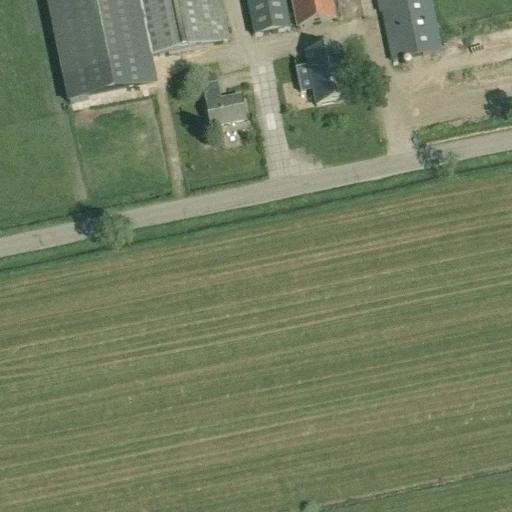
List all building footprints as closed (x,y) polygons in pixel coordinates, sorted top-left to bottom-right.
[(47,0),(64,81),(69,105),(152,88),(156,88),(151,63),(150,59),(138,0),(47,0)] [(217,0),(138,0),(150,59),(226,43),(217,0)] [(291,30),(284,0),(245,0),(254,37),(291,30)] [(290,0),(297,28),(336,19),(332,0),(290,0)] [(442,52),(430,0),(379,0),(392,62),(442,52)] [(298,70),(302,94),(314,92),(316,105),(351,98),(340,48),(306,55),(309,68),(298,70)] [(203,87),(212,128),(245,121),(240,97),(221,101),(217,84),(203,87)] [(506,95),(505,84),(486,84),(487,95),(506,95)]
